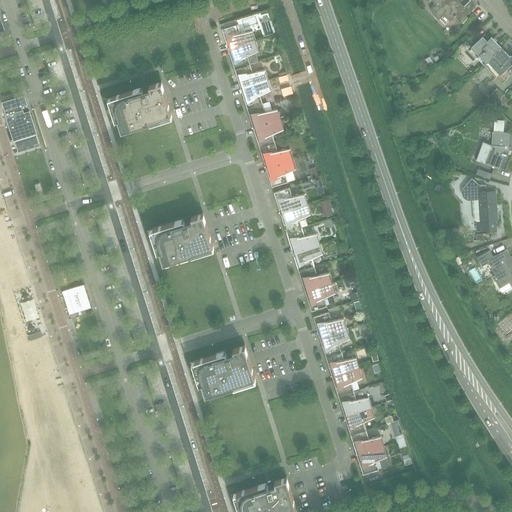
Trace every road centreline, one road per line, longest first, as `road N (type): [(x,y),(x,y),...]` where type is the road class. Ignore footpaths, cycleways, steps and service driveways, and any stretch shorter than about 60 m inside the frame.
road 1 (primary): [(475,386),(412,262),(320,0)]
road 2 (residential): [(344,470),(291,305)]
road 3 (residential): [(69,205),(119,364)]
road 4 (residential): [(105,195),(55,38)]
road 5 (residential): [(205,507),(157,350)]
road 6 (residential): [(19,49),(69,205)]
road 7 (residential): [(157,350),(105,195)]
road 8 (residential): [(291,305),(239,152)]
road 9 (residential): [(119,364),(168,511)]
road 10 (residential): [(170,348),(291,305)]
road 11 (residential): [(239,152),(204,30)]
road 12 (residential): [(239,152),(123,189)]
